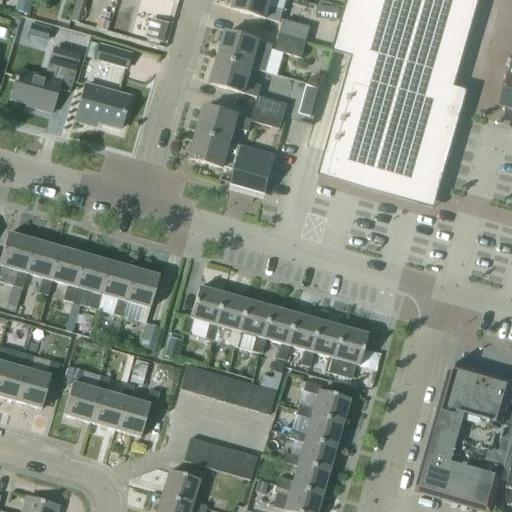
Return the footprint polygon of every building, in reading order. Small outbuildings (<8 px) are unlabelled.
[(75,0),(70,23),(89,28),(91,19),(80,16),(84,0),(75,0)] [(237,0),(234,11),(268,21),(268,20),(280,23),(283,13),(271,9),(273,0),(237,0)] [(320,172),(318,179),(349,187),(351,180),(355,167),(426,187),(432,167),(445,171),(467,93),(454,89),(468,39),(479,0),(348,0),(345,10),(339,33),(358,39),(352,61),(328,146),(326,152),(320,172)] [(142,39),(160,44),(165,25),(147,20),(142,39)] [(26,37),(46,43),(50,29),(30,23),(26,37)] [(282,37),(307,44),(311,30),(286,23),(282,37)] [(220,59),(266,73),(273,48),(261,45),(261,43),(227,34),(220,59)] [(282,37),(277,54),(302,61),(307,44),(282,37)] [(93,62),(126,72),(132,54),(98,44),(98,45),(89,42),(85,57),(93,60),(93,62)] [(220,59),(212,87),(247,97),(247,95),(259,99),(262,88),(250,84),(254,70),(266,73),(220,59)] [(503,109),(511,111),(511,62),(509,74),(508,74),(502,94),(507,95),(503,109)] [(19,71),(10,101),(35,108),(34,111),(51,116),(58,92),(69,95),(74,76),(56,71),(53,81),(19,71)] [(310,85),(302,113),(315,117),(323,88),(310,85)] [(76,123),(89,127),(91,123),(120,131),(129,100),(86,87),(76,123)] [(257,112),(284,120),(288,106),(261,99),(257,112)] [(199,134),(233,143),(236,130),(249,133),(252,124),(240,120),(240,119),(206,109),(199,134)] [(257,112),(253,125),(280,132),(284,120),(257,112)] [(233,143),(199,134),(191,162),(225,171),(225,170),(237,173),(234,184),(266,193),(276,155),(233,143)] [(0,269),(5,270),(13,273),(14,273),(21,275),(22,273),(31,242),(7,235),(0,258),(0,269)] [(21,275),(14,273),(10,288),(20,291),(25,276),(39,281),(46,283),(49,273),(55,249),(31,242),(22,273),(21,275)] [(46,283),(39,281),(35,295),(45,298),(49,284),(64,288),(71,290),(81,256),(55,249),(49,273),(46,283)] [(106,263),(81,256),(71,291),(64,288),(60,301),(86,309),(87,307),(90,295),(96,297),(106,263)] [(90,295),(87,307),(86,309),(86,310),(95,313),(100,298),(115,302),(122,304),(132,271),(106,263),(96,297),(90,295)] [(122,304),(115,302),(111,317),(121,320),(126,305),(147,312),(157,278),(132,271),(122,304)] [(184,318),(179,333),(188,335),(203,339),(207,325),(214,327),(223,296),(199,290),(199,289),(198,289),(190,319),(184,318)] [(207,325),(203,339),(212,342),(227,346),(231,332),(238,333),(246,303),(223,296),(214,327),(207,325)] [(231,332),(227,346),(236,349),(251,353),(255,338),(262,340),(270,310),(246,303),(238,333),(231,332)] [(255,338),(251,353),(260,355),(264,341),(279,345),(286,347),(294,317),(270,310),(262,340),(255,338)] [(279,345),(275,360),(284,362),(288,348),(303,352),(309,354),(318,323),(294,317),(286,347),(279,345)] [(303,352),(299,366),(308,369),(312,354),(318,356),(327,359),(333,360),(342,330),(318,323),(309,354),(303,352)] [(139,349),(154,353),(161,329),(146,325),(139,349)] [(327,359),(323,373),(331,376),(350,381),(355,366),(357,367),(358,368),(366,337),(365,336),(365,337),(342,330),(333,360),(327,359)] [(169,339),(164,358),(176,361),(181,342),(169,339)] [(0,364),(4,365),(8,350),(0,348),(0,364)] [(0,364),(0,399),(13,403),(23,371),(29,373),(33,358),(24,355),(20,370),(4,365),(0,364)] [(23,371),(13,403),(14,404),(14,403),(38,410),(40,411),(49,379),(54,381),(58,365),(49,362),(45,377),(29,373),(23,371)] [(511,382),(451,366),(415,494),(479,511),(492,511),(511,441),(511,382)] [(179,391),(190,394),(197,371),(186,368),(179,391)] [(69,392),(62,417),(88,425),(97,393),(105,395),(109,380),(100,378),(96,393),(81,388),(85,373),(74,370),(68,392),(69,392)] [(197,371),(190,394),(201,397),(208,374),(197,371)] [(208,374),(201,397),(212,401),(219,377),(208,374)] [(219,377),(212,401),(224,404),(231,381),(219,377)] [(231,381),(224,404),(234,407),(241,384),(231,381)] [(312,411),(310,417),(342,425),(348,401),(317,392),(319,387),(305,383),(302,392),(316,396),(312,411)] [(241,384),(234,407),(245,410),(252,387),(241,384)] [(97,393),(88,425),(114,432),(123,400),(132,403),(136,388),(126,385),(122,400),(105,395),(97,393)] [(252,387),(245,410),(257,414),(264,391),(258,389),(252,387)] [(264,391),(257,414),(268,417),(274,394),(264,391)] [(159,394),(150,392),(146,407),(132,403),(123,400),(114,432),(139,439),(148,408),(154,409),(159,394)] [(305,435),(304,440),(335,448),(342,425),(310,417),(312,411),(298,407),(295,416),(309,420),(305,435)] [(303,444),(297,464),(328,472),(335,448),(304,440),(305,435),(291,431),(288,440),(303,444)] [(189,440),(182,463),(193,466),(200,443),(189,440)] [(200,443),(193,466),(204,469),(210,446),(200,443)] [(210,446),(204,469),(216,472),(222,449),(210,446)] [(222,449),(216,472),(226,475),(233,452),(222,449)] [(233,452),(226,475),(237,479),(244,455),(233,452)] [(244,455),(237,479),(249,482),(256,459),(244,455)] [(291,483),(291,485),(322,494),(328,473),(297,464),(298,459),(284,455),(281,464),(296,468),(291,483)] [(167,473),(160,499),(189,508),(187,511),(203,511),(204,508),(190,504),(197,482),(167,473)] [(291,483),(277,478),(273,493),(287,497),(282,511),(316,511),(322,494),(291,485),(291,483)] [(56,511),(58,508),(28,499),(23,511),(56,511)] [(160,499),(155,511),(187,511),(189,508),(160,499)]
